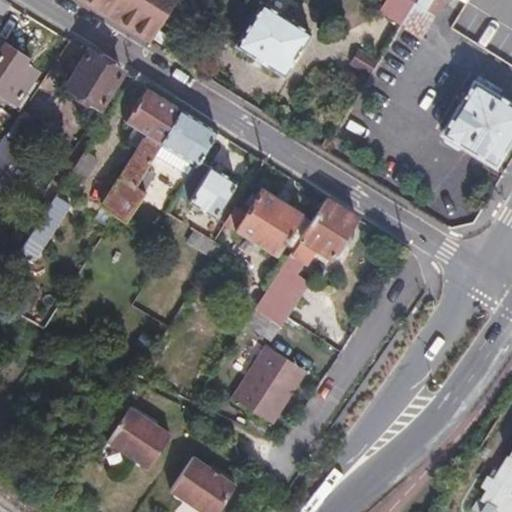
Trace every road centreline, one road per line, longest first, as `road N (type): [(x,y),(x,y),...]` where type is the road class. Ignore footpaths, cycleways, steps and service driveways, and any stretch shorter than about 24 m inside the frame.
road 1 (tertiary): [(43,0),(426,238)]
road 2 (tertiary): [(478,270),(315,511)]
road 3 (residential): [(426,238),(278,469)]
road 4 (tertiary): [(319,511),(417,444),(511,322)]
